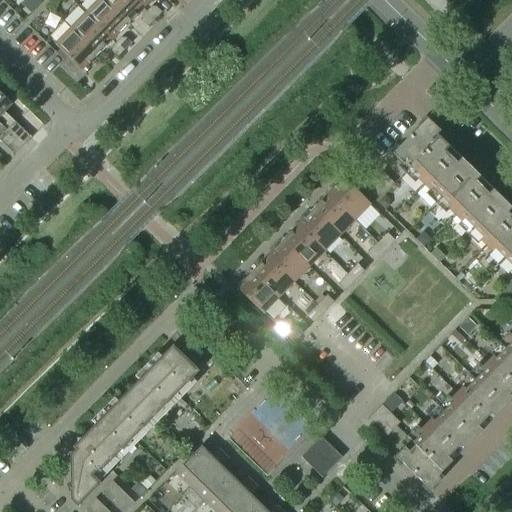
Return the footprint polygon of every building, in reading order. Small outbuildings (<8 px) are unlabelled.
[(127,25),(101,0),(98,0),(85,14),(112,40),(127,25)] [(142,9),(132,0),(101,0),(127,25),(142,9)] [(151,0),(132,0),(142,9),(151,0)] [(160,14),(155,8),(150,8),(146,13),(153,21),(160,14)] [(153,21),(146,13),(141,18),(141,22),(147,28),(153,21)] [(112,40),(85,14),(70,29),(97,56),(112,40)] [(81,72),(97,56),(70,29),(54,46),(66,58),(58,67),(76,85),(85,75),(81,72)] [(130,45),(125,39),(120,39),(115,44),(123,52),(130,45)] [(123,52),(115,44),(111,49),(111,53),(116,59),(123,52)] [(11,105),(0,95),(0,126),(20,146),(29,137),(3,113),(11,105)] [(507,214),(488,195),(485,198),(472,185),(475,183),(456,164),(454,167),(442,155),(444,152),(430,139),(438,131),(426,120),(391,155),(511,273),(511,224),(504,216),(507,214)] [(20,146),(0,126),(0,142),(12,155),(20,146)] [(376,204),(394,186),(381,173),(363,191),(376,204)] [(370,206),(343,179),(327,195),(354,221),(370,206)] [(354,221),(327,195),(312,210),(339,237),(354,221)] [(339,237),(312,210),(296,226),(323,253),(339,237)] [(323,253),(296,226),(281,242),(308,268),(323,253)] [(384,251),(393,242),(386,235),(377,245),(384,251)] [(308,268),(281,242),(266,257),(293,284),(308,268)] [(374,261),(384,251),(377,245),(367,255),(374,261)] [(293,284),(266,257),(250,273),(277,300),(293,284)] [(354,282),(363,273),(356,266),(347,275),(354,282)] [(277,300),(250,273),(235,289),(262,315),(277,300)] [(344,292),(354,282),(347,275),(337,285),(344,292)] [(323,313),(333,303),(326,297),(316,306),(323,313)] [(314,323),(323,313),(316,306),(307,316),(314,323)] [(292,345),(302,335),(295,328),(285,338),(292,345)] [(490,415),(508,396),(506,394),(511,387),(511,337),(394,458),(429,492),(441,480),(434,473),(447,459),(444,457),(456,445),(459,447),(477,428),(475,426),(487,413),(490,415)] [(198,372),(171,347),(149,370),(175,395),(198,372)] [(175,395),(149,370),(128,391),(154,417),(175,395)] [(154,417),(128,391),(105,414),(132,440),(154,417)] [(399,424),(381,407),(368,420),(386,437),(399,424)] [(132,440),(105,414),(84,436),(110,462),(132,440)] [(98,474),(110,462),(84,436),(72,448),(74,451),(69,456),(69,491),(80,502),(75,507),(77,509),(100,485),(92,477),(96,472),(98,474)] [(341,459),(320,438),(300,458),(321,479),(341,459)] [(189,489),(222,455),(217,450),(210,457),(200,447),(174,474),(189,489)] [(204,503),(230,476),(221,467),(228,461),(222,455),(189,489),(204,503)] [(213,511),(223,511),(251,484),(246,478),(239,485),(230,476),(204,503),(213,511)] [(125,511),(134,504),(111,483),(100,494),(119,511),(125,511)] [(252,511),(259,505),(250,496),(257,489),(251,484),(223,511),(252,511)] [(106,511),(95,500),(83,511),(84,511),(106,511)]
